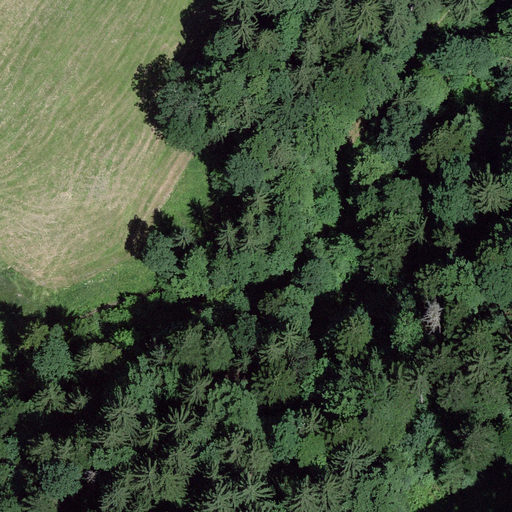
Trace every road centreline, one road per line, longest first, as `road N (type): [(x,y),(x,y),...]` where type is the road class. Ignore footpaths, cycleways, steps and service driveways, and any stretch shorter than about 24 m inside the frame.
road 1 (track): [(0,377),(17,355),(160,291),(259,282),(335,223),(368,126),(454,0)]
road 2 (track): [(238,0),(227,52),(127,224),(163,254),(306,180),(368,126)]
